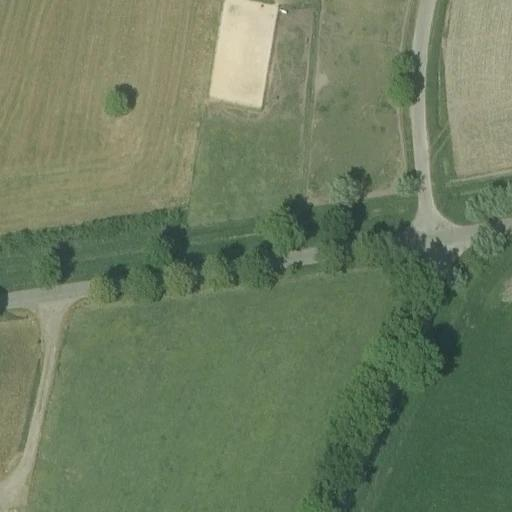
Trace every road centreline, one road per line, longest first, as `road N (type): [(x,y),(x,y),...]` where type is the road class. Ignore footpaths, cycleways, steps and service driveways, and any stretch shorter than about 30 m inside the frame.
road 1 (unclassified): [(0,297),(431,238)]
road 2 (unclassified): [(344,511),(427,320),(431,238)]
road 3 (unclassified): [(431,238),(418,68),(431,0)]
